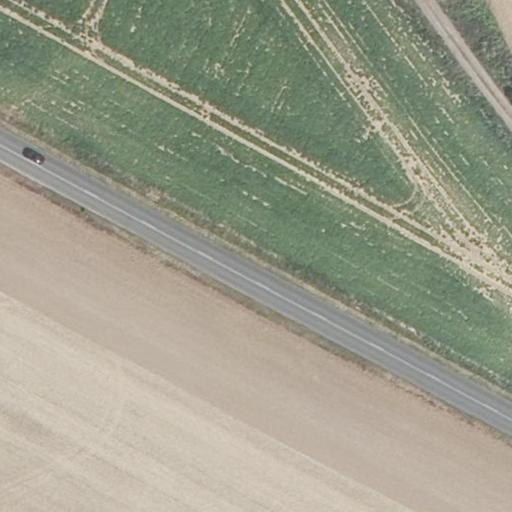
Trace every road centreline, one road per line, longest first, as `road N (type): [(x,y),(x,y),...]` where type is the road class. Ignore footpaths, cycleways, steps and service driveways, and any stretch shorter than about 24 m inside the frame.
road 1 (secondary): [(511,422),(0,146)]
road 2 (track): [(511,110),(423,0)]
